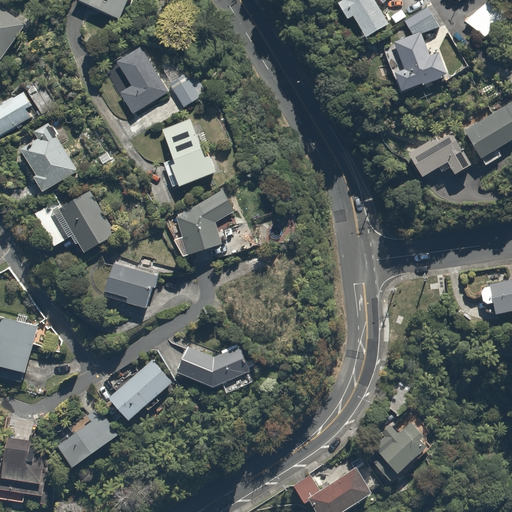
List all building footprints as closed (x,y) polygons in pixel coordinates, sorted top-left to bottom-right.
[(136,0),(81,0),(127,20),(136,0)] [(372,0),(343,0),(345,3),(340,6),(350,24),(355,20),(367,41),(389,28),(372,0)] [(511,16),(491,1),(466,23),(492,39),(511,19),(511,16)] [(2,8),(0,6),(0,58),(6,62),(20,39),(19,38),(27,25),(13,16),(15,13),(4,6),(2,8)] [(428,6),(407,20),(415,33),(421,29),(425,34),(428,32),(434,42),(449,32),(437,13),(433,15),(428,6)] [(434,57),(422,31),(414,35),(397,43),(398,45),(387,50),(399,76),(401,76),(410,95),(454,74),(444,53),(434,57)] [(173,93),(144,47),(119,62),(134,86),(123,93),(137,115),(173,93)] [(193,75),(173,88),(187,108),(199,100),(195,94),(202,89),(193,75)] [(40,84),(29,91),(40,109),(51,101),(40,84)] [(35,106),(26,92),(0,109),(0,141),(35,118),(30,110),(35,106)] [(511,103),(467,130),(485,160),(511,143),(511,103)] [(196,120),(166,131),(181,165),(177,166),(185,187),(223,173),(216,154),(210,157),(196,120)] [(38,133),(41,139),(25,149),(42,175),(39,178),(49,194),(81,171),(58,138),(57,139),(48,126),(38,133)] [(441,141),(438,136),(414,154),(433,178),(445,169),(449,173),(456,167),(463,176),(478,164),(454,132),(441,141)] [(91,192),(63,211),(60,208),(55,212),(74,240),(76,239),(82,246),(86,243),(94,253),(121,234),(91,192)] [(203,206),(178,215),(192,258),(232,245),(227,231),(239,227),(234,212),(238,211),(223,195),(203,206)] [(59,207),(55,202),(39,214),(61,246),(68,241),(49,214),(59,207)] [(252,276),(224,286),(237,315),(267,301),(263,292),(275,286),(287,310),(304,301),(296,283),(309,276),(297,261),(292,262),(289,255),(268,258),(248,265),(252,276)] [(156,275),(116,264),(108,291),(133,298),(132,304),(151,309),(158,285),(153,284),(156,275)] [(511,280),(494,284),(495,287),(494,287),(493,288),(492,288),(491,288),(490,289),(490,290),(489,290),(488,291),(488,292),(487,293),(487,294),(487,295),(487,296),(487,297),(487,298),(487,299),(487,300),(488,301),(488,302),(489,303),(490,304),(491,305),(492,305),(493,306),(494,306),(495,306),(496,306),(497,306),(498,306),(499,306),(500,306),(500,305),(501,305),(504,317),(511,314),(511,280)] [(42,327),(0,315),(0,374),(23,381),(25,371),(30,373),(42,327)] [(64,337),(48,328),(45,351),(62,353),(64,337)] [(191,349),(182,373),(220,388),(228,385),(233,394),(257,380),(253,373),(255,371),(242,347),(220,359),(191,349)] [(154,361),(114,399),(137,422),(176,384),(154,361)] [(416,384),(402,376),(393,391),(399,394),(391,407),(408,417),(420,397),(411,392),(416,384)] [(75,432),(64,441),(67,445),(65,446),(84,469),(124,437),(106,415),(102,419),(96,411),(90,416),(95,422),(88,427),(81,418),(71,427),(75,432)] [(391,433),(397,438),(376,462),(398,481),(406,472),(409,475),(427,455),(430,458),(438,448),(435,445),(438,441),(416,422),(406,433),(398,426),(391,433)] [(40,442),(15,439),(11,469),(2,468),(0,482),(0,499),(28,503),(29,494),(41,495),(42,484),(49,485),(50,471),(46,470),(48,454),(39,453),(40,442)] [(320,469),(296,486),(311,506),(318,501),(325,511),(355,511),(367,504),(369,508),(384,497),(362,466),(356,471),(353,467),(347,471),(343,465),(335,470),(332,466),(323,473),(320,469)]
